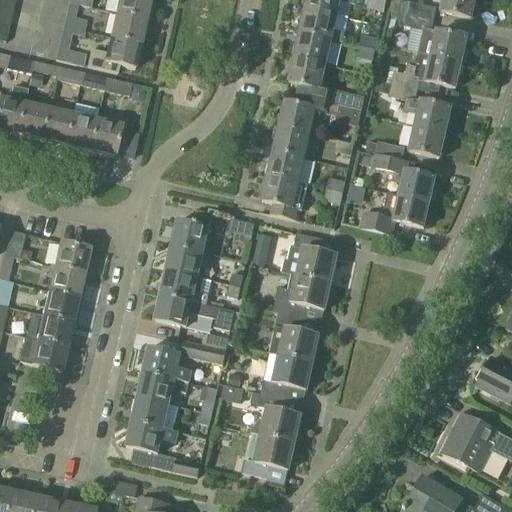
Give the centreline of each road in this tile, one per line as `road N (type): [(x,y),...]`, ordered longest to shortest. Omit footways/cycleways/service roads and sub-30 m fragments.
road 1 (tertiary): [(302,511),(384,400),(435,305),(511,114)]
road 2 (residential): [(0,459),(23,463),(75,418),(91,392),(128,228)]
road 3 (residential): [(128,228),(143,182),(227,94),(246,0)]
road 4 (residential): [(128,228),(0,198)]
road 5 (unknown): [(0,410),(6,379),(18,370),(91,392)]
